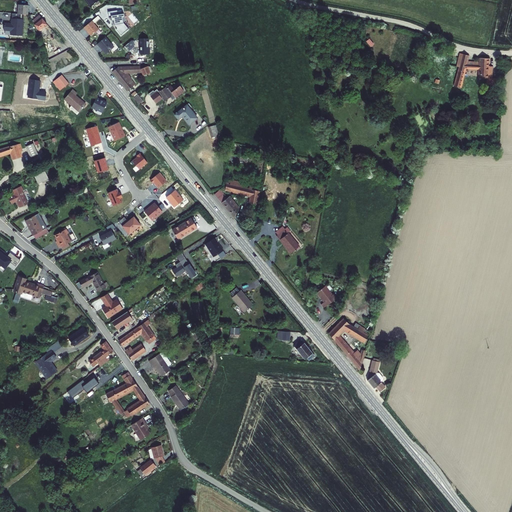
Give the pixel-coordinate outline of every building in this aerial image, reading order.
[(27,2),(17,1),(16,10),(27,11),(27,2)] [(114,27),(118,33),(126,27),(121,21),(120,16),(122,16),(121,11),(120,11),(119,9),(115,10),(116,13),(109,14),(109,19),(111,19),(112,23),(115,26),(114,27)] [(36,19),(33,11),(29,11),(41,38),(47,36),(43,29),(49,24),(42,14),(36,19)] [(23,36),(24,20),(11,19),(11,23),(6,23),(5,30),(11,31),(10,35),(23,36)] [(96,27),(89,19),(81,25),(88,33),(96,27)] [(111,45),(103,35),(95,42),(97,45),(103,52),(111,45)] [(137,37),(137,53),(146,53),(146,38),(137,37)] [(131,39),(129,39),(121,45),(126,51),(131,46),(131,39)] [(467,69),(483,69),(482,81),(491,81),(491,77),(492,66),(492,58),(483,58),(483,61),(470,60),(471,54),(463,52),(459,66),(462,67),(457,84),(463,85),(467,69)] [(150,66),(120,65),(114,69),(129,88),(137,82),(128,70),(144,71),(145,74),(152,72),(150,66)] [(69,81),(62,73),(57,78),(63,86),(69,81)] [(63,86),(57,78),(54,80),(60,88),(63,86)] [(40,82),(31,80),(28,97),(45,100),(46,92),(38,91),(40,82)] [(150,92),(157,101),(164,96),(163,96),(165,95),(167,99),(172,95),(174,98),(186,89),(182,84),(179,86),(177,83),(174,85),(173,84),(168,87),(167,85),(161,90),(159,87),(156,89),(155,88),(150,92)] [(77,92),(73,88),(65,97),(72,103),(79,110),(86,103),(75,94),(77,92)] [(135,96),(141,102),(145,98),(140,92),(135,96)] [(91,108),(103,113),(107,102),(96,98),(91,108)] [(79,110),(72,103),(69,106),(77,113),(79,110)] [(183,115),(189,123),(198,117),(188,104),(176,113),(179,118),(183,115)] [(113,140),(125,135),(120,122),(108,127),(113,140)] [(215,124),(209,126),(212,135),(218,133),(215,124)] [(97,126),(86,129),(91,145),(102,142),(97,126)] [(26,143),(31,154),(38,151),(34,140),(26,143)] [(21,141),(9,145),(11,151),(12,150),(14,157),(22,155),(21,150),(20,148),(23,147),(21,141)] [(0,146),(0,154),(11,151),(9,145),(8,143),(0,146)] [(132,161),(139,170),(148,163),(140,153),(136,156),(137,157),(132,161)] [(98,172),(109,168),(105,158),(94,161),(98,172)] [(36,175),(39,183),(47,179),(43,172),(36,175)] [(154,183),(158,188),(166,181),(160,172),(150,180),(153,183),(154,183)] [(219,189),(215,192),(235,216),(238,205),(237,203),(235,204),(228,195),(227,196),(222,191),(225,190),(226,191),(229,190),(228,188),(241,192),(243,186),(238,185),(239,182),(228,178),(227,181),(225,187),(219,189)] [(12,198),(15,205),(23,201),(18,189),(16,184),(7,189),(9,193),(3,196),(6,201),(12,198)] [(251,194),(249,201),(256,202),(259,190),(249,188),(248,194),(251,194)] [(117,189),(107,193),(113,206),(122,201),(121,198),(122,197),(120,191),(118,192),(117,189)] [(174,207),(183,200),(175,190),(166,197),(174,207)] [(144,210),(152,220),(162,212),(154,202),(144,210)] [(25,220),(34,235),(46,227),(37,213),(25,220)] [(199,224),(194,214),(174,226),(180,235),(187,231),(186,230),(192,227),(192,228),(199,224)] [(124,217),(118,221),(129,234),(141,225),(134,216),(127,221),(124,217)] [(96,234),(100,241),(112,234),(108,227),(96,234)] [(57,241),(60,247),(72,240),(67,233),(69,232),(67,228),(55,235),(58,240),(57,241)] [(282,228),(273,234),(287,251),(295,244),(282,228)] [(215,233),(205,240),(213,253),(223,247),(217,238),(218,237),(215,233)] [(178,259),(183,256),(180,251),(174,254),(178,259)] [(184,268),(185,270),(190,267),(188,263),(187,264),(184,260),(185,260),(183,256),(178,259),(173,262),(175,265),(170,268),(173,274),(184,268)] [(190,267),(185,270),(189,276),(193,273),(190,267)] [(99,271),(81,280),(83,286),(94,280),(99,291),(107,287),(106,286),(109,285),(108,282),(105,283),(99,271)] [(21,276),(16,289),(38,297),(40,291),(43,293),(46,285),(38,282),(37,285),(28,281),(29,279),(21,276)] [(198,290),(206,285),(202,281),(195,286),(198,290)] [(322,284),(313,291),(320,301),(317,303),(320,306),(333,297),(330,292),(329,293),(322,284)] [(237,287),(231,292),(233,295),(232,296),(244,311),(253,304),(241,289),(239,290),(237,287)] [(104,305),(98,310),(104,319),(124,305),(119,298),(112,302),(114,305),(108,310),(104,305)] [(115,322),(111,325),(118,334),(137,319),(133,315),(119,327),(115,322)] [(351,325),(341,318),(327,333),(356,366),(359,363),(359,362),(361,360),(362,353),(359,352),(359,356),(357,354),(354,357),(337,336),(344,330),(360,341),(362,341),(366,336),(351,325)] [(119,340),(124,346),(142,332),(148,340),(155,335),(149,327),(152,326),(147,319),(119,340)] [(355,320),(351,325),(366,336),(367,332),(368,329),(355,320)] [(72,345),(90,336),(85,327),(68,335),(72,345)] [(231,327),(230,335),(240,336),(240,327),(231,327)] [(148,340),(150,343),(157,338),(155,335),(148,340)] [(313,353),(301,337),(294,342),(294,344),(303,357),(305,355),(310,356),(313,353)] [(97,362),(98,363),(108,355),(108,354),(114,350),(106,340),(100,345),(103,349),(89,359),(93,365),(97,362)] [(126,350),(132,360),(146,351),(143,345),(134,351),(132,347),(126,350)] [(55,348),(38,360),(51,377),(60,370),(53,361),(61,355),(55,348)] [(156,367),(162,375),(171,369),(168,365),(170,366),(170,364),(172,365),(172,363),(164,351),(149,361),(154,368),(156,367)] [(98,363),(100,365),(110,358),(108,355),(98,363)] [(381,360),(375,358),(370,378),(376,386),(377,386),(378,387),(380,386),(383,389),(388,385),(383,379),(385,377),(385,375),(382,371),(378,371),(381,360)] [(113,400),(121,413),(124,411),(117,398),(133,390),(140,386),(130,371),(124,374),(129,382),(106,394),(111,401),(113,400)] [(94,376),(85,382),(83,379),(68,390),(74,399),(98,382),(94,376)] [(171,396),(181,409),(189,403),(176,385),(169,390),(173,395),(171,396)] [(140,386),(133,390),(140,401),(146,397),(140,386)] [(140,401),(124,411),(128,418),(150,403),(146,397),(140,401)] [(134,423),(144,438),(151,432),(146,425),(148,424),(143,417),(134,423)] [(153,446),(155,457),(156,457),(164,456),(165,456),(162,444),(153,446)] [(142,468),(145,473),(157,465),(153,460),(142,468)]
